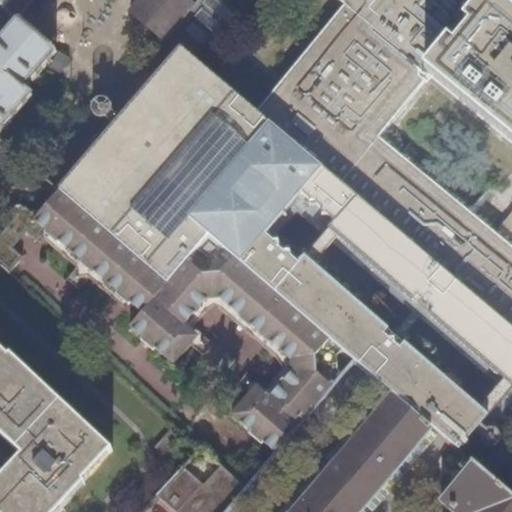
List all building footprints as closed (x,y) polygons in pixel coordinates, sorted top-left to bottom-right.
[(140,0),(130,12),(163,41),(192,6),(185,0),(140,0)] [(194,61),(236,8),(227,0),(226,0),(200,0),(194,7),(192,6),(163,41),(164,42),(161,47),(172,55),(178,47),(194,61)] [(425,70),(482,0),(335,0),(340,4),(425,70)] [(511,13),(495,0),(482,0),(425,70),(429,73),(511,141),(511,13)] [(425,70),(340,4),(254,111),(511,329),(511,246),(378,136),(429,73),(425,70)] [(0,132),(31,95),(24,89),(54,53),(15,18),(0,37),(0,132)] [(178,47),(59,192),(165,284),(208,235),(354,361),(392,393),(431,427),(435,436),(451,449),(483,410),(300,252),(294,260),(262,230),(297,189),(328,218),(323,223),(511,384),(511,329),(254,111),(178,47)] [(22,181),(32,169),(18,156),(8,168),(22,181)] [(165,284),(59,192),(32,169),(22,181),(13,192),(103,271),(106,268),(110,271),(104,278),(139,310),(146,310),(99,357),(220,466),(246,489),(354,361),(208,235),(189,258),(314,364),(290,391),(260,366),(272,352),(178,270),(165,284)] [(88,294),(32,241),(22,246),(0,225),(0,266),(62,323),(88,294)] [(0,435),(22,456),(0,479),(0,511),(58,511),(85,483),(84,481),(113,449),(10,355),(9,357),(0,348),(0,435)] [(358,511),(431,427),(392,393),(290,511),(511,511),(511,497),(471,461),(440,498),(455,511),(358,511)] [(155,446),(165,455),(181,438),(171,429),(155,446)] [(414,461),(445,489),(467,463),(451,449),(435,436),(414,461)] [(226,511),(246,489),(220,466),(203,485),(184,467),(157,495),(174,511),(226,511)]
